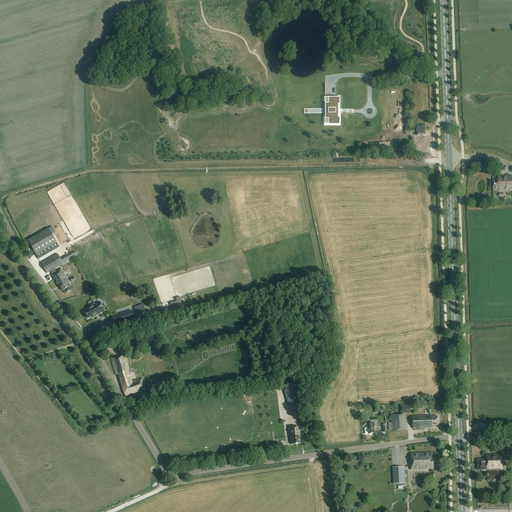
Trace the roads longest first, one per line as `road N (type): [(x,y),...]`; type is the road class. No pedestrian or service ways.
road 1 (unclassified): [(458,437),(171,473),(0,211)]
road 2 (secondary): [(458,437),(448,158)]
road 3 (secondary): [(448,158),(443,0)]
